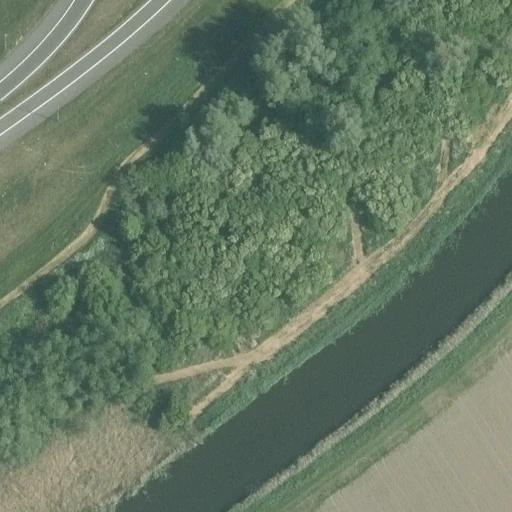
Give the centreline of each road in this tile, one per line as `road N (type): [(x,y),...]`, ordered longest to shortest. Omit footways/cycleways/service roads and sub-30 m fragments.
road 1 (motorway): [(0,130),(169,0)]
road 2 (motorway): [(84,0),(0,94)]
